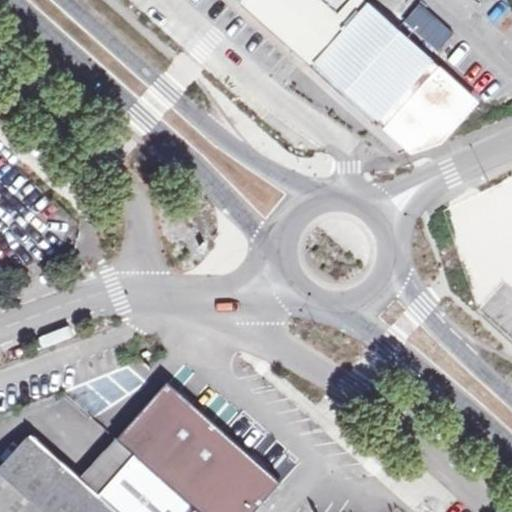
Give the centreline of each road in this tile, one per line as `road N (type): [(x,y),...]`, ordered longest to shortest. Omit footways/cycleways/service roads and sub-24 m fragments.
road 1 (secondary): [(10,0),(282,254)]
road 2 (residential): [(224,297),(248,324),(347,390),(485,511)]
road 3 (secondary): [(317,202),(65,0)]
road 4 (residential): [(0,65),(104,158),(123,185),(148,237),(159,297)]
road 5 (secondary): [(333,308),(402,352),(511,448)]
road 6 (secondary): [(511,395),(423,309),(390,264)]
road 7 (residential): [(159,297),(111,289),(0,330)]
road 8 (residential): [(372,212),(511,142)]
